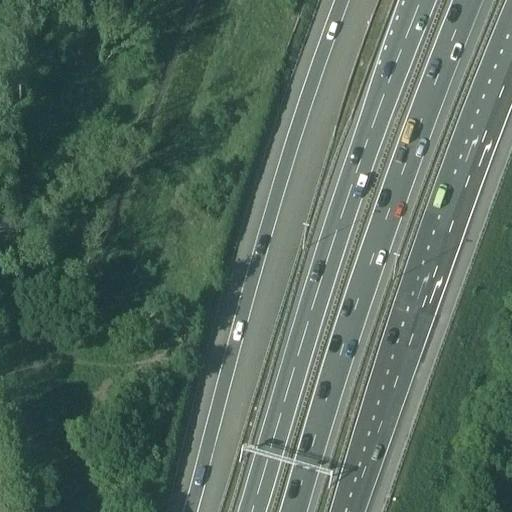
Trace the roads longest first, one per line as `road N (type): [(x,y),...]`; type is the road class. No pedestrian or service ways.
road 1 (motorway): [(295,511),(368,263),(467,0)]
road 2 (motorway): [(421,0),(332,242),(253,511)]
road 3 (motorway): [(341,0),(287,152),(192,511)]
road 4 (motorway): [(346,511),(398,335),(511,41)]
